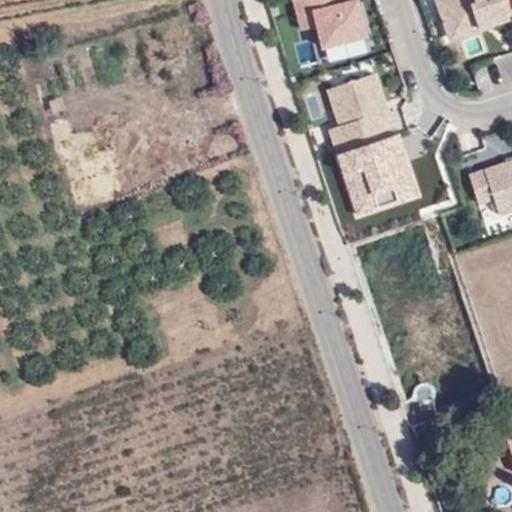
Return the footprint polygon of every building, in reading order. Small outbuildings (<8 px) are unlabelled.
[(289,0),(297,27),(313,25),(308,7),(336,0),(289,0)] [(336,0),(308,7),(313,25),(320,45),(366,34),(356,0),(336,0)] [(499,0),(431,0),(445,40),(506,18),(504,11),(499,0)] [(511,0),(499,0),(504,11),(511,8),(511,0)] [(373,73),(325,89),(333,110),(328,111),(334,124),(326,126),(335,150),(387,133),(382,119),(390,117),(373,73)] [(387,133),(335,150),(354,219),(420,195),(396,130),(387,133)] [(511,158),(467,173),(478,202),(491,198),(497,213),(511,208),(511,158)]
